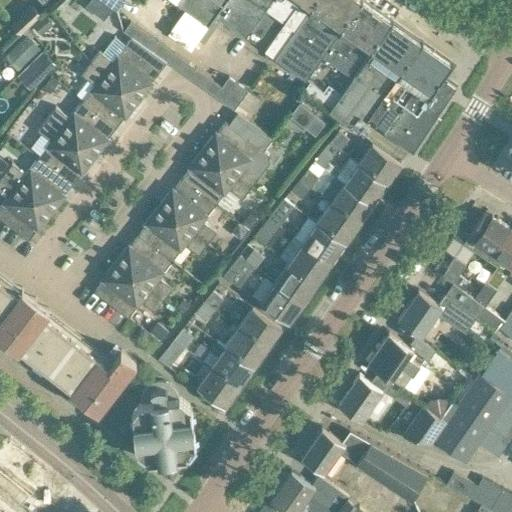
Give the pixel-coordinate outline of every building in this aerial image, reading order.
[(216,15),(225,0),(173,0),(177,2),(178,2),(178,3),(179,3),(186,8),(181,14),(176,10),(169,20),(174,24),(168,32),(191,49),(215,14),(216,15)] [(267,9),(272,0),(225,0),(216,15),(245,36),(265,8),(267,9)] [(275,57),(315,0),(272,0),(267,9),(285,22),(265,50),(275,57)] [(323,55),(360,0),(315,0),(275,57),(306,79),(323,55)] [(353,76),(393,20),(393,19),(392,19),(391,19),(364,0),(360,0),(323,55),(353,76)] [(11,23),(21,33),(41,14),(32,4),(11,23)] [(123,30),(131,36),(141,42),(148,33),(130,20),(123,30)] [(371,118),(423,41),(422,40),(421,40),(393,20),(353,76),(336,99),(329,109),(328,110),(351,126),(359,115),(366,120),(367,119),(369,117),(371,118)] [(185,59),(148,33),(141,42),(167,61),(177,69),(185,59)] [(34,55),(48,43),(40,34),(26,46),(34,55)] [(141,42),(131,36),(126,43),(116,35),(103,51),(99,49),(90,61),(139,99),(153,80),(152,79),(167,61),(141,42)] [(413,151),(456,85),(443,76),(453,62),(452,61),(452,62),(423,41),(371,118),(385,129),(384,131),(413,151)] [(218,82),(185,59),(177,69),(211,92),(218,82)] [(0,60),(0,80),(10,70),(0,60)] [(125,117),(139,99),(90,61),(81,73),(89,79),(77,93),(83,97),(82,99),(116,126),(124,116),(125,117)] [(234,109),(248,89),(228,75),(221,85),(218,82),(211,92),(234,109)] [(310,81),(303,91),(329,109),(336,99),(310,81)] [(263,99),(248,89),(234,109),(240,113),(248,119),(263,99)] [(108,135),(116,126),(82,99),(69,116),(56,105),(46,117),(95,155),(110,137),(108,135)] [(292,108),(298,123),(312,117),(306,102),(292,108)] [(216,129),(202,148),(251,185),(270,161),(269,152),(264,148),(272,136),(248,119),(240,113),(232,125),(226,120),(218,130),(216,129)] [(81,173),(95,155),(46,117),(37,129),(51,139),(38,155),(72,182),(80,172),(81,173)] [(338,130),(330,141),(338,148),(339,147),(341,148),(349,139),(338,130)] [(324,167),(338,148),(330,141),(321,152),(314,160),(324,167)] [(372,141),(358,162),(387,182),(401,161),(372,141)] [(251,185),(202,148),(188,166),(189,167),(182,177),(216,203),(228,187),(242,197),(251,185)] [(65,192),(72,182),(38,155),(25,172),(12,161),(3,173),(52,211),(66,193),(65,192)] [(317,176),(324,167),(314,160),(308,168),(300,178),(310,186),(318,177),(317,176)] [(372,202),(387,182),(358,162),(344,180),(344,182),(372,202)] [(37,230),(52,211),(3,173),(0,176),(0,190),(6,196),(0,204),(0,216),(28,239),(36,228),(37,230)] [(359,222),(372,202),(344,182),(344,180),(335,174),(322,194),(331,200),(330,201),(359,222)] [(216,203),(182,177),(174,186),(173,185),(159,204),(208,242),(217,230),(203,219),(216,203)] [(300,198),(310,186),(300,178),(290,190),(300,198)] [(345,242),(359,222),(330,201),(316,221),(345,242)] [(208,242),(159,204),(144,222),(146,223),(138,233),(172,259),(185,243),(198,254),(208,242)] [(277,206),(269,217),(279,225),(288,214),(277,206)] [(493,251),(510,225),(492,213),(491,214),(485,210),(469,234),(475,238),(474,239),(479,243),(475,249),(488,258),(493,252),(493,251)] [(270,236),(279,225),(269,217),(254,235),(264,243),(270,236)] [(239,221),(233,229),(241,235),(247,227),(239,221)] [(331,262),(345,242),(316,221),(302,241),(331,262)] [(511,266),(511,225),(510,225),(493,251),(493,252),(502,258),(487,280),(497,287),(508,272),(511,266)] [(172,259),(138,233),(131,243),(129,242),(115,260),(164,298),(173,286),(160,276),(172,259)] [(317,281),(331,262),(302,241),(288,260),(317,281)] [(240,253),(239,254),(255,268),(264,256),(254,248),(246,258),(240,253)] [(241,286),(255,268),(239,254),(224,274),(241,286)] [(454,281),(466,262),(455,255),(442,274),(453,281),(453,280),(454,281)] [(164,298),(115,260),(101,279),(102,280),(94,290),(128,316),(141,299),(155,310),(164,298)] [(303,301),(317,281),(288,260),(274,281),(303,301)] [(0,333),(5,338),(18,348),(20,346),(99,408),(137,360),(115,344),(108,354),(105,358),(45,312),(48,308),(49,308),(50,308),(37,298),(22,286),(21,287),(22,288),(19,292),(0,277),(0,333)] [(453,280),(453,281),(445,293),(477,315),(485,304),(454,281),(453,280)] [(289,321),(303,301),(274,281),(260,300),(289,321)] [(465,331),(477,315),(445,293),(439,302),(419,288),(398,317),(421,334),(437,312),(453,323),(465,331)] [(213,289),(204,300),(215,309),(224,298),(213,289)] [(184,297),(178,306),(184,311),(191,302),(184,297)] [(206,320),(215,309),(204,300),(195,311),(206,320)] [(252,305),(238,325),(267,346),(281,325),(252,305)] [(478,316),(497,330),(499,326),(505,319),(486,305),(478,316)] [(511,320),(507,316),(500,326),(511,336),(511,320)] [(163,322),(154,333),(161,338),(169,327),(163,322)] [(253,365),(267,346),(238,325),(224,345),(253,365)] [(183,328),(174,339),(184,347),(193,336),(183,328)] [(368,360),(404,385),(420,362),(424,365),(435,350),(415,335),(409,344),(389,330),(368,360)] [(175,358),(184,347),(174,339),(159,357),(169,366),(175,358)] [(239,386),(253,365),(224,345),(210,365),(239,386)] [(507,405),(511,409),(511,357),(500,349),(480,374),(479,374),(457,403),(446,419),(434,440),(467,463),(480,444),(492,427),(499,416),(507,405)] [(225,405),(239,386),(210,365),(196,385),(225,405)] [(339,401),(362,418),(383,388),(402,402),(408,393),(385,377),(379,386),(359,372),(339,401)] [(179,396),(173,397),(172,394),(170,390),(167,388),(171,383),(168,381),(165,380),(162,380),(159,379),(156,380),(153,381),(151,382),(148,383),(146,385),(145,388),(143,390),(142,393),(141,395),(141,398),(141,401),(132,413),(137,451),(149,460),(187,455),(196,443),(191,405),(179,396)] [(446,419),(441,416),(424,404),(403,434),(433,442),(434,440),(446,419)] [(499,416),(511,425),(511,409),(507,405),(499,416)] [(511,425),(499,416),(492,427),(501,434),(511,440),(511,438),(511,425)] [(325,471),(340,450),(357,462),(371,441),(350,429),(342,439),(322,425),(301,455),(325,471)] [(501,434),(492,427),(480,444),(489,451),(501,434)] [(511,440),(501,434),(489,451),(499,458),(511,440)] [(431,474),(371,441),(357,462),(413,500),(431,474)] [(360,485),(368,476),(355,465),(347,473),(360,485)] [(295,511),(308,494),(335,511),(337,511),(348,496),(349,495),(318,473),(312,482),(292,468),(271,498),(283,507),(282,508),(286,511),(287,509),(290,511),(295,511)] [(476,483),(453,471),(446,483),(469,496),(476,483)] [(491,482),(481,476),(476,483),(469,496),(479,502),(491,482)] [(501,487),(491,482),(479,502),(482,504),(489,508),(501,487)] [(500,511),(511,493),(501,487),(489,508),(496,511),(500,511)] [(511,511),(511,493),(500,511),(511,511)] [(348,496),(337,511),(354,511),(360,504),(348,496)] [(0,511),(17,511),(16,511),(0,498),(0,511)]
